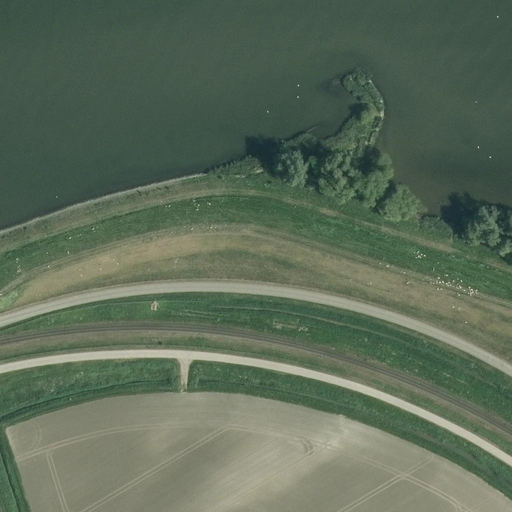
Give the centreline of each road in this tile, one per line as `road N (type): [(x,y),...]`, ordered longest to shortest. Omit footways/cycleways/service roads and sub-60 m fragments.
road 1 (track): [(0,250),(167,198),(242,190),(511,270)]
road 2 (tertiary): [(511,372),(407,324),(318,296),(166,290),(95,296),(0,321)]
